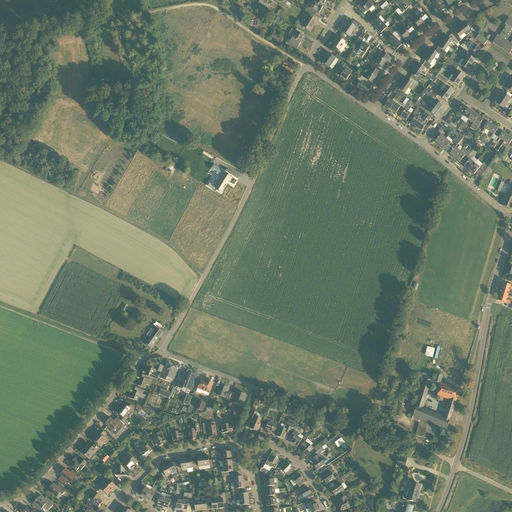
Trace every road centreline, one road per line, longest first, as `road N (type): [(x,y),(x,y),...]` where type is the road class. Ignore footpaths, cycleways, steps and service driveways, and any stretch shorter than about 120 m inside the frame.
road 1 (unclassified): [(161,352),(305,67)]
road 2 (tertiary): [(455,465),(511,223)]
road 3 (track): [(202,278),(171,247),(0,154)]
road 4 (unclassified): [(0,503),(35,490),(145,358),(161,352)]
road 5 (track): [(455,465),(257,386)]
road 6 (track): [(305,67),(215,8),(114,19)]
road 7 (track): [(145,358),(0,300)]
road 8 (residential): [(123,493),(160,457),(239,442)]
road 9 (residential): [(239,442),(265,442),(294,456),(330,511)]
